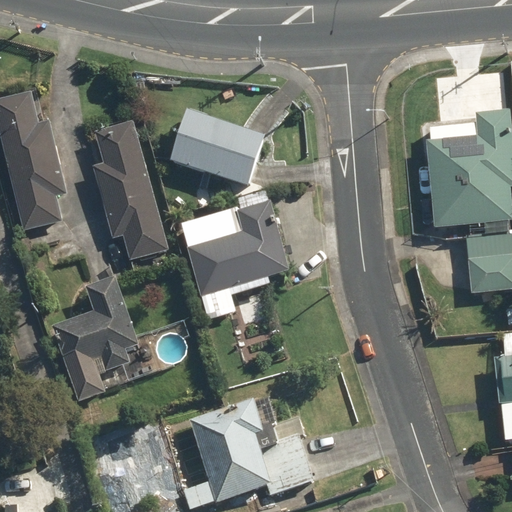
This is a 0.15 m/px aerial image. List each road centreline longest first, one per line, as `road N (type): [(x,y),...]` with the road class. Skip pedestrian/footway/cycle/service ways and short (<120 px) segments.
road 1 (residential): [(337,15),(361,267),(434,511)]
road 2 (secondary): [(337,15),(243,19),(124,0)]
road 3 (secondary): [(490,0),(337,15)]
